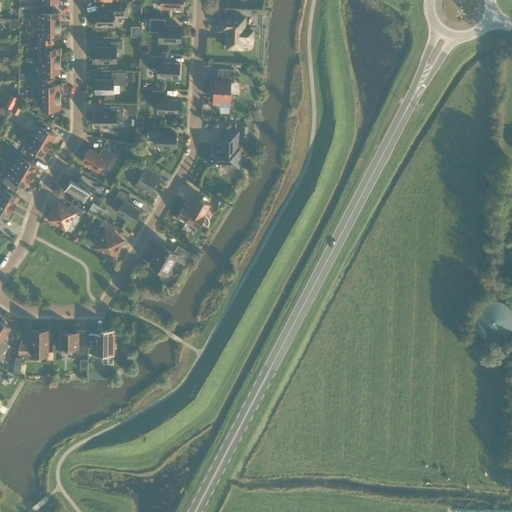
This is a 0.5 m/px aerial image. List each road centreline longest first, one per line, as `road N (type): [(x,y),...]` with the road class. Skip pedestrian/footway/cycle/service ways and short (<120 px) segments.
road 1 (secondary): [(409,104),(196,511)]
road 2 (residential): [(0,298),(25,314),(101,312),(194,155),(203,0)]
road 3 (residential): [(0,281),(80,132),(79,0)]
